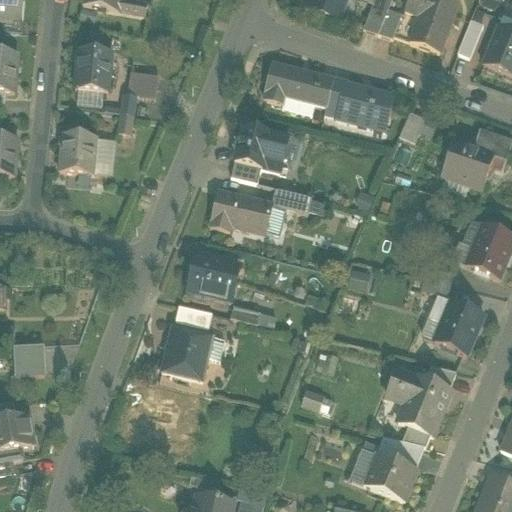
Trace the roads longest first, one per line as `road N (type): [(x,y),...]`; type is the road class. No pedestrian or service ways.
road 1 (residential): [(511,113),(239,21)]
road 2 (residential): [(147,260),(57,511)]
road 3 (residential): [(239,21),(147,260)]
road 4 (residential): [(54,0),(36,226)]
road 5 (residential): [(511,333),(435,511)]
